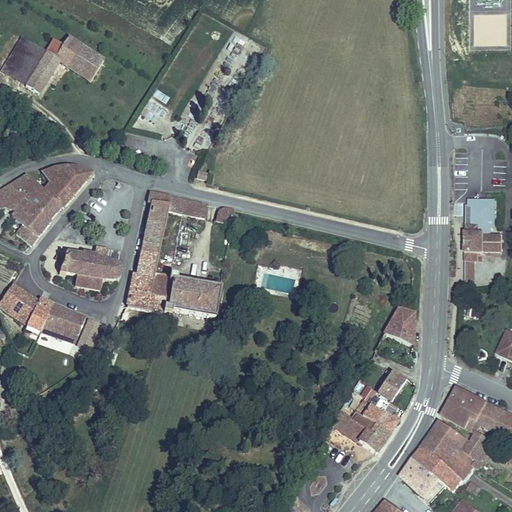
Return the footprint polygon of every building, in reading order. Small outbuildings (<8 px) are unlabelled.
[(5,73),(29,86),(47,51),(22,39),(5,73)] [(47,51),(29,86),(42,93),(59,67),(63,69),(75,47),(66,42),(61,49),(50,45),(47,51)] [(75,47),(63,69),(90,82),(101,61),(75,47)] [(19,123),(8,139),(14,143),(25,128),(19,123)] [(59,206),(90,169),(90,168),(86,168),(80,167),(73,166),(67,166),(60,167),(52,169),(42,171),(49,188),(44,192),(57,204),(59,206)] [(199,173),(198,179),(207,181),(208,175),(199,173)] [(28,178),(16,191),(46,217),(57,204),(44,192),(28,178)] [(16,191),(9,185),(0,190),(0,205),(12,213),(10,217),(19,224),(35,235),(46,217),(16,191)] [(201,202),(149,192),(146,206),(150,207),(135,273),(130,273),(123,307),(169,315),(170,313),(212,320),(218,289),(175,281),(176,277),(155,272),(168,214),(206,220),(207,217),(205,216),(204,209),(203,205),(201,202)] [(467,231),(485,232),(485,235),(491,235),(491,227),(494,227),(495,201),(484,201),(484,205),(467,205),(467,231)] [(234,209),(225,207),(222,209),(219,213),(218,215),(217,217),(217,220),(215,219),(214,223),(231,226),(231,223),(236,223),(237,220),(239,221),(240,218),(239,217),(238,214),(238,213),(236,213),(235,213),(234,209)] [(35,235),(19,224),(12,233),(27,246),(35,235)] [(485,232),(467,231),(467,259),(474,259),(478,259),(478,253),(485,253),(485,250),(503,250),(503,235),(491,235),(485,235),(485,232)] [(92,261),(64,256),(64,259),(60,258),(60,262),(64,262),(62,271),(58,270),(58,273),(60,274),(60,278),(65,279),(65,277),(78,278),(77,287),(104,291),(106,282),(119,284),(119,281),(119,280),(121,278),(121,274),(121,271),(122,269),(120,267),(119,268),(107,266),(107,264),(104,263),(106,252),(93,250),(92,261)] [(0,270),(8,275),(13,268),(0,259),(0,270)] [(24,296),(14,285),(0,301),(0,307),(8,315),(24,296)] [(27,299),(24,296),(8,315),(25,332),(35,310),(25,303),(27,299)] [(85,324),(38,305),(35,310),(25,332),(24,334),(36,339),(39,334),(72,347),(85,324)] [(400,310),(386,337),(413,347),(413,315),(400,310)] [(88,365),(101,331),(90,326),(76,360),(88,365)] [(511,338),(510,337),(501,357),(511,361),(511,338)] [(405,395),(411,385),(390,371),(381,384),(390,389),(384,398),(397,406),(405,395)] [(457,389),(443,417),(465,428),(471,417),(478,420),(482,412),(505,423),(510,413),(457,389)] [(365,398),(359,394),(344,417),(336,430),(364,447),(380,458),(395,439),(403,427),(370,406),(363,402),(365,398)] [(482,412),(478,420),(511,438),(511,413),(510,413),(505,423),(482,412)] [(471,417),(465,428),(472,432),(478,420),(471,417)] [(441,421),(427,443),(470,471),(475,465),(477,460),(462,449),(466,439),(441,421)] [(471,441),(466,439),(462,449),(477,460),(475,465),(481,468),(486,460),(484,459),(494,443),(476,433),(471,441)] [(470,471),(427,443),(422,451),(464,479),(470,471)] [(464,479),(422,451),(414,460),(436,478),(455,489),(456,487),(457,486),(460,486),(464,479)] [(436,478),(414,460),(404,472),(403,473),(400,477),(423,496),(436,478)] [(474,483),(471,488),(480,494),(483,488),(474,483)] [(424,500),(430,505),(441,490),(435,485),(424,500)] [(482,511),(467,499),(456,511),(482,511)] [(296,511),(283,501),(276,511),(296,511)] [(402,511),(389,501),(380,511),(402,511)]
